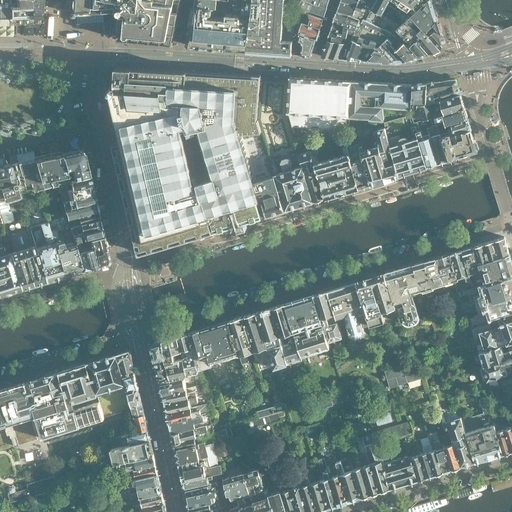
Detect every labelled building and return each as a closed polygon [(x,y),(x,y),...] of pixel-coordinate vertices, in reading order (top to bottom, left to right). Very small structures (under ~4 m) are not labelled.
[(9,0),(0,0),(0,25),(8,25),(8,17),(9,16),(10,16),(10,15),(10,14),(9,0)] [(40,12),(41,0),(9,0),(10,14),(10,15),(10,16),(9,16),(8,17),(11,16),(17,15),(17,13),(23,13),(23,15),(23,24),(27,24),(39,23),(40,12)] [(92,12),(92,0),(75,0),(75,13),(92,12)] [(92,0),(92,12),(104,11),(115,10),(116,10),(116,13),(116,14),(120,14),(120,16),(119,16),(117,38),(117,39),(172,44),(180,0),(92,0)] [(239,0),(239,7),(227,5),(227,9),(194,6),(190,24),(190,25),(188,34),(187,41),(188,41),(187,42),(189,45),(190,45),(191,46),(197,47),(217,49),(224,49),(226,49),(227,49),(251,51),(251,41),(270,42),(270,39),(266,38),(267,26),(291,28),(293,3),(298,5),(299,0),(307,0),(327,7),(329,0),(239,0)] [(239,7),(239,0),(194,0),(194,6),(227,9),(227,5),(239,7)] [(307,0),(299,0),(298,5),(298,6),(324,15),(327,7),(307,0)] [(372,8),(376,0),(340,0),(337,11),(355,15),(362,18),(365,20),(372,8)] [(428,29),(433,24),(438,20),(431,0),(428,0),(411,16),(411,15),(392,33),(375,25),(365,20),(362,18),(360,25),(356,34),(364,37),(372,39),(382,42),(387,38),(393,44),(396,41),(400,37),(407,45),(415,38),(417,37),(418,38),(425,32),(428,29)] [(376,0),(372,8),(382,13),(389,0),(376,0)] [(411,16),(428,0),(389,0),(382,13),(375,25),(392,33),(411,15),(411,16)] [(320,27),(323,19),(306,13),(304,11),(297,8),(295,19),(295,26),(300,27),(299,32),(301,33),(305,35),(317,38),(320,27)] [(105,23),(104,11),(92,12),(75,13),(76,25),(88,24),(88,25),(93,25),(93,24),(105,23)] [(353,35),(346,34),(349,25),(354,26),(357,19),(348,15),(336,12),(333,21),(333,22),(330,30),(327,39),(322,55),(322,56),(330,57),(338,57),(344,42),(348,40),(351,41),(353,35)] [(405,60),(396,50),(393,47),(395,45),(393,44),(387,38),(382,42),(372,39),(370,44),(362,41),(364,37),(356,34),(360,25),(357,25),(359,20),(357,19),(354,26),(349,25),(346,34),(353,35),(351,41),(344,58),(349,58),(356,59),(365,60),(395,61),(405,60)] [(442,32),(438,20),(433,24),(441,34),(442,34),(441,32),(442,32)] [(446,46),(443,35),(441,34),(433,24),(428,29),(432,34),(429,37),(440,50),(445,49),(446,46)] [(292,28),(291,28),(267,26),(266,38),(270,39),(270,42),(269,52),(289,54),(292,28)] [(303,55),(303,42),(300,41),(299,40),(298,38),(299,32),(295,30),(292,54),(303,55)] [(440,50),(429,37),(425,32),(418,38),(417,40),(429,54),(440,50)] [(311,54),(316,38),(317,38),(305,35),(301,33),(299,40),(300,41),(303,42),(303,55),(309,55),(311,54)] [(417,57),(407,45),(400,37),(396,41),(400,46),(396,50),(405,60),(417,57)] [(429,54),(417,40),(415,38),(407,45),(417,57),(429,54)] [(344,58),(351,41),(348,40),(344,42),(338,57),(344,58)] [(269,52),(270,42),(251,41),(251,51),(269,52)] [(193,173),(183,128),(188,127),(189,118),(185,108),(187,71),(117,67),(116,68),(115,85),(111,85),(110,87),(121,139),(113,141),(139,253),(148,250),(161,246),(162,246),(166,245),(166,244),(186,238),(186,239),(191,237),(214,230),(215,230),(197,172),(193,173)] [(258,119),(260,76),(189,71),(187,71),(185,108),(189,118),(188,127),(199,172),(197,172),(215,230),(263,215),(264,214),(254,180),(240,135),(262,131),(259,119),(258,119)] [(350,116),(352,81),(352,80),(290,77),(287,116),(289,117),(292,125),(349,129),(350,116)] [(426,95),(458,85),(457,81),(454,79),(427,83),(426,95)] [(411,107),(412,85),(411,85),(411,84),(363,81),(352,80),(352,81),(350,116),(351,118),(368,119),(369,120),(384,121),(382,105),(391,105),(391,106),(400,107),(400,106),(411,107)] [(426,100),(426,95),(427,83),(412,85),(411,107),(412,108),(418,106),(418,103),(420,103),(420,100),(426,100)] [(426,104),(460,93),(458,85),(426,95),(426,100),(426,104)] [(465,108),(462,98),(460,93),(426,104),(419,106),(424,120),(432,118),(465,108)] [(448,160),(441,136),(437,120),(439,119),(440,123),(442,122),(445,125),(452,123),(468,118),(465,108),(432,118),(434,126),(428,128),(430,136),(438,163),(448,160)] [(427,166),(417,131),(416,126),(410,128),(407,121),(404,122),(403,116),(384,122),(385,130),(399,174),(427,166)] [(471,129),(470,126),(468,118),(452,123),(454,128),(449,129),(450,133),(451,135),(471,129)] [(399,174),(385,130),(384,122),(377,135),(391,177),(399,174)] [(478,151),(471,129),(451,135),(457,157),(478,151)] [(438,163),(430,136),(424,138),(421,130),(417,131),(427,166),(438,163)] [(457,157),(451,135),(450,133),(441,136),(448,160),(457,157)] [(391,177),(377,135),(372,136),(373,140),(376,140),(377,145),(363,149),(362,144),(363,143),(362,139),(357,140),(360,148),(370,183),(391,177)] [(359,187),(348,151),(343,137),(341,138),(342,143),(342,144),(345,154),(337,156),(347,190),(359,187)] [(347,190),(337,156),(318,161),(316,154),(318,152),(315,140),(309,142),(311,150),(325,197),(347,190)] [(370,183),(360,148),(348,151),(359,187),(370,183)] [(89,174),(84,151),(79,149),(61,153),(69,179),(89,174)] [(325,197),(311,150),(300,154),(313,200),(325,197)] [(313,200),(300,154),(299,151),(295,152),(299,165),(301,166),(293,169),(291,163),(292,163),(291,158),(287,157),(282,158),(281,161),(282,166),(283,166),(285,171),(276,174),(278,172),(274,158),(270,159),(274,174),(285,209),(286,208),(312,200),(312,201),(313,200)] [(69,179),(61,153),(35,159),(43,186),(38,187),(40,194),(44,193),(45,194),(56,191),(55,189),(59,188),(62,200),(71,197),(71,194),(69,189),(67,179),(69,179)] [(43,186),(35,159),(34,158),(18,162),(26,190),(38,187),(43,186)] [(26,191),(26,190),(18,162),(10,163),(10,164),(19,193),(26,191)] [(24,208),(19,193),(10,164),(0,165),(0,223),(14,219),(12,212),(24,208)] [(91,183),(89,174),(69,179),(67,179),(69,189),(91,183)] [(285,209),(274,174),(254,180),(264,214),(265,214),(267,214),(285,209)] [(93,192),(91,183),(69,189),(71,194),(73,193),(74,197),(93,192)] [(36,192),(22,196),(23,201),(27,200),(27,201),(35,198),(34,198),(38,197),(36,192)] [(74,197),(71,197),(62,200),(65,209),(95,201),(93,192),(74,197)] [(97,211),(95,202),(95,201),(65,209),(68,218),(74,216),(73,211),(76,210),(77,216),(97,211)] [(99,219),(97,211),(77,216),(74,216),(68,218),(70,226),(99,219)] [(101,227),(99,219),(70,226),(72,234),(101,227)] [(64,275),(54,241),(53,242),(51,232),(47,220),(29,226),(35,246),(46,281),(64,275)] [(83,269),(75,244),(75,242),(72,234),(70,226),(51,232),(53,242),(54,241),(64,275),(83,269)] [(103,235),(101,227),(72,234),(75,242),(78,241),(82,240),(103,235)] [(46,281),(35,246),(29,247),(24,230),(21,228),(17,229),(18,232),(10,234),(16,251),(10,253),(21,288),(46,281)] [(106,248),(103,235),(82,240),(84,248),(92,246),(93,252),(106,248)] [(511,262),(509,253),(504,236),(474,246),(486,284),(474,287),(462,291),(463,295),(483,289),(485,295),(483,296),(481,295),(479,295),(478,298),(481,308),(483,309),(485,308),(486,307),(489,306),(491,311),(470,318),(472,323),(496,316),(511,310),(511,262)] [(90,267),(85,249),(81,250),(78,241),(75,242),(75,244),(83,269),(90,267)] [(97,265),(93,252),(92,246),(84,248),(85,249),(90,267),(97,265)] [(486,284),(474,246),(462,249),(474,287),(486,284)] [(21,288),(10,253),(4,254),(2,247),(0,247),(0,294),(3,294),(9,292),(21,288)] [(108,259),(106,248),(93,252),(97,265),(107,262),(108,259)] [(474,287),(462,249),(451,253),(458,276),(465,273),(470,285),(461,288),(462,291),(474,287)] [(458,276),(451,253),(451,252),(437,256),(436,257),(425,261),(433,285),(457,277),(458,276)] [(419,318),(411,292),(418,290),(421,297),(424,297),(421,289),(433,285),(425,261),(414,264),(386,272),(400,320),(401,323),(406,322),(406,324),(416,320),(419,318)] [(385,320),(382,310),(393,307),(397,321),(400,320),(386,272),(340,286),(284,303),(271,307),(288,362),(302,358),(303,360),(332,351),(328,340),(342,336),(338,322),(347,320),(348,323),(347,323),(351,334),(355,337),(362,335),(364,334),(364,331),(363,327),(385,320)] [(446,332),(436,299),(426,302),(435,335),(446,332)] [(288,362),(271,307),(257,311),(273,365),(274,366),(288,362)] [(511,341),(511,310),(496,316),(496,317),(500,316),(503,325),(496,327),(495,325),(491,326),(490,324),(473,329),(475,336),(480,334),(486,350),(501,345),(509,343),(511,341)] [(273,365),(257,311),(243,316),(254,350),(260,369),(273,365)] [(254,350),(243,316),(229,320),(239,352),(245,374),(252,372),(247,356),(245,356),(245,353),(254,350)] [(239,352),(229,320),(200,329),(211,365),(212,368),(217,384),(230,380),(225,364),(215,367),(213,361),(239,352)] [(211,365),(200,329),(189,332),(198,369),(211,365)] [(198,369),(189,332),(178,335),(177,335),(181,351),(183,358),(187,372),(192,371),(194,375),(199,373),(198,369)] [(187,372),(183,358),(175,361),(173,353),(181,351),(177,335),(176,336),(163,340),(167,357),(165,358),(167,366),(169,374),(171,381),(183,378),(187,372)] [(167,357),(163,340),(152,343),(151,345),(151,346),(155,360),(165,358),(167,357)] [(511,341),(509,343),(511,350),(503,352),(501,345),(486,350),(479,352),(484,366),(511,357),(511,341)] [(135,371),(130,352),(128,351),(117,354),(123,375),(135,371)] [(133,408),(133,406),(128,390),(127,387),(125,381),(123,375),(117,354),(105,358),(104,355),(98,357),(99,359),(87,363),(97,394),(104,416),(133,408)] [(511,373),(511,357),(484,366),(488,381),(486,382),(488,387),(491,386),(489,381),(499,377),(496,368),(506,365),(508,374),(511,373)] [(167,366),(165,358),(155,360),(157,368),(167,366)] [(416,370),(414,362),(399,367),(402,375),(404,374),(412,372),(416,370)] [(83,423),(79,406),(72,408),(70,402),(97,394),(87,363),(77,366),(76,364),(69,366),(70,368),(55,373),(27,381),(15,385),(15,382),(9,384),(9,387),(0,389),(0,448),(15,444),(83,423)] [(169,374),(167,366),(157,368),(159,376),(169,374)] [(402,375),(399,367),(385,371),(387,379),(396,377),(402,375)] [(421,369),(416,370),(412,372),(415,380),(424,377),(421,369)] [(138,387),(135,371),(123,375),(125,381),(127,380),(129,387),(127,387),(128,390),(138,387)] [(415,380),(412,372),(404,374),(407,382),(415,380)] [(171,381),(169,374),(159,376),(161,383),(171,381)] [(404,374),(402,375),(396,377),(398,385),(407,382),(404,374)] [(396,377),(387,379),(389,387),(398,385),(396,377)] [(190,391),(190,389),(187,390),(186,388),(183,378),(171,381),(161,383),(163,392),(165,403),(196,395),(195,390),(190,391)] [(511,378),(501,382),(504,392),(507,391),(511,389),(511,378)] [(359,388),(357,382),(342,386),(344,392),(349,391),(359,388)] [(142,403),(138,387),(128,390),(133,406),(142,403)] [(361,396),(359,388),(349,391),(351,399),(361,396)] [(351,399),(349,391),(344,392),(340,394),(342,402),(351,399)] [(342,402),(340,394),(330,396),(332,404),(342,402)] [(191,407),(190,402),(198,400),(196,395),(165,403),(168,412),(168,413),(191,407)] [(316,401),(314,395),(300,399),(302,405),(316,401)] [(332,404),(330,396),(316,401),(318,409),(332,404)] [(497,431),(490,411),(486,398),(479,400),(484,413),(462,420),(475,461),(503,453),(503,452),(497,431)] [(318,409),(316,401),(302,405),(304,413),(318,409)] [(287,410),(285,403),(282,404),(281,402),(275,404),(275,406),(271,407),(272,408),(273,414),(278,413),(287,410)] [(144,414),(142,403),(133,406),(133,408),(136,416),(144,414)] [(170,423),(209,412),(207,403),(191,407),(168,413),(170,421),(170,423)] [(273,414),(272,408),(257,412),(259,418),(260,418),(268,415),(273,414)] [(290,417),(287,410),(278,413),(280,420),(290,417)] [(475,461),(462,420),(459,410),(449,413),(452,420),(447,421),(460,465),(464,464),(471,462),(475,461)] [(208,423),(206,416),(209,415),(209,412),(170,423),(172,432),(203,424),(208,423)] [(280,420),(278,413),(273,414),(268,415),(271,423),(280,420)] [(148,428),(144,414),(136,416),(139,431),(148,428)] [(271,423),(268,415),(260,418),(262,424),(262,425),(271,423)] [(260,418),(259,418),(244,422),(246,429),(262,424),(260,418)] [(460,465),(447,421),(441,423),(448,443),(449,443),(450,445),(445,446),(452,468),(460,465)] [(247,434),(246,429),(244,422),(230,426),(234,438),(247,434)] [(426,476),(416,441),(410,422),(373,432),(376,443),(379,442),(404,435),(410,455),(418,478),(426,476)] [(194,437),(213,432),(212,428),(201,430),(201,428),(204,427),(203,424),(172,432),(173,438),(174,441),(174,442),(194,437)] [(316,430),(314,425),(304,428),(306,434),(316,431),(316,430)] [(148,428),(139,431),(123,435),(126,445),(150,439),(148,428)] [(511,450),(505,428),(497,431),(503,452),(511,450)] [(452,468),(445,446),(439,448),(440,445),(436,431),(431,433),(443,470),(452,468)] [(389,487),(376,443),(373,432),(363,435),(369,455),(373,454),(375,462),(371,463),(380,490),(389,487)] [(443,470),(431,433),(427,434),(432,450),(428,451),(435,473),(443,470)] [(126,445),(123,435),(109,439),(109,441),(113,448),(126,445)] [(196,444),(194,437),(174,442),(176,448),(196,444)] [(352,469),(342,437),(328,441),(332,455),(333,455),(348,500),(361,496),(352,469)] [(150,439),(126,445),(113,448),(113,453),(104,456),(106,464),(115,462),(115,461),(154,453),(150,439)] [(435,473),(428,451),(423,453),(422,449),(423,449),(420,440),(416,441),(426,476),(435,473)] [(209,456),(205,442),(196,444),(176,448),(181,469),(204,464),(210,462),(209,458),(197,461),(197,459),(209,456)] [(418,478),(410,455),(388,461),(385,451),(383,451),(379,442),(376,443),(389,487),(418,478)] [(338,503),(324,458),(322,450),(319,451),(322,458),(318,459),(322,472),(323,472),(324,474),(319,475),(320,480),(328,506),(338,503)] [(380,490),(371,463),(367,465),(363,451),(358,453),(370,493),(380,490)] [(156,463),(154,453),(115,461),(115,462),(117,470),(117,472),(156,463)] [(370,493),(358,453),(352,455),(356,468),(352,469),(361,496),(370,493)] [(348,500),(333,455),(332,455),(324,458),(338,503),(348,500)] [(106,464),(104,456),(82,462),(84,471),(99,466),(106,464)] [(222,472),(220,460),(210,462),(211,466),(207,467),(208,469),(205,469),(204,464),(181,469),(183,481),(215,473),(222,472)] [(318,509),(304,464),(303,461),(294,464),(295,466),(309,511),(318,509)] [(84,471),(82,462),(68,466),(71,475),(84,471)] [(117,470),(115,462),(106,464),(99,466),(101,474),(105,473),(108,475),(111,474),(112,471),(117,470)] [(328,506),(320,480),(315,481),(309,462),(304,464),(318,509),(328,506)] [(158,473),(156,463),(117,472),(119,481),(125,480),(129,479),(158,473)] [(71,475),(68,466),(54,471),(55,476),(57,480),(71,475)] [(306,511),(309,511),(295,466),(292,467),(295,476),(293,478),(297,490),(292,491),(298,511),(306,511)] [(274,511),(267,487),(264,488),(258,467),(224,478),(224,479),(223,480),(225,486),(229,501),(238,498),(240,505),(241,511),(274,511)] [(160,482),(158,473),(129,479),(131,488),(138,486),(160,482)] [(185,488),(217,481),(215,473),(183,481),(185,488)] [(287,511),(276,475),(276,473),(271,475),(276,491),(271,493),(269,487),(267,487),(274,511),(287,511)] [(298,511),(292,491),(291,488),(287,489),(281,473),(276,475),(287,511),(298,511)] [(511,486),(511,474),(489,482),(493,493),(511,486)] [(59,488),(57,480),(55,476),(27,484),(28,487),(31,496),(31,497),(59,488)] [(215,489),(225,486),(223,480),(217,481),(185,488),(187,494),(186,495),(187,495),(215,489)] [(162,491),(160,482),(138,486),(139,490),(132,492),(133,498),(162,491)] [(482,483),(479,484),(452,492),(454,499),(481,491),(484,490),(486,489),(487,488),(488,487),(488,486),(488,485),(487,484),(486,483),(485,483),(484,483),(482,483)] [(31,496),(28,487),(10,493),(13,501),(31,496)] [(33,503),(61,495),(59,488),(31,497),(33,503)] [(212,498),(211,494),(216,493),(215,489),(187,495),(189,506),(215,500),(218,499),(217,495),(215,496),(215,497),(212,498)] [(165,500),(162,491),(133,498),(135,502),(142,501),(143,505),(165,500)] [(406,511),(422,511),(446,505),(447,504),(448,504),(448,503),(449,503),(449,502),(449,501),(449,500),(448,499),(448,498),(447,498),(447,497),(446,497),(445,497),(444,497),(405,508),(406,511)] [(142,511),(154,511),(167,509),(165,500),(143,505),(125,509),(125,511),(135,511),(142,510),(142,511)] [(198,511),(211,509),(210,507),(217,505),(215,500),(189,506),(190,511),(198,511)]
